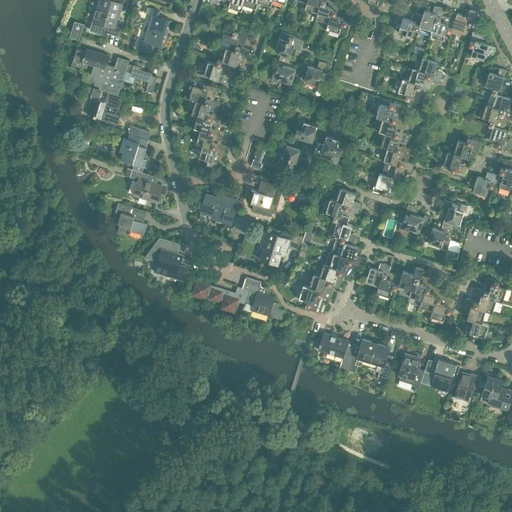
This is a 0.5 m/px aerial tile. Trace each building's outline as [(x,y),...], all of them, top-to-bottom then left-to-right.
[(118,18),(123,0),(99,0),(99,4),(93,22),(95,23),(94,29),(119,36),(124,20),(118,18)] [(242,10),(244,4),(244,0),(230,0),(228,6),(242,10)] [(258,0),(244,0),(244,4),(256,8),(258,2),(258,0)] [(318,12),(320,3),(325,5),(326,1),(327,1),(327,0),(307,0),(307,2),(305,8),(318,12)] [(328,22),(331,13),(336,15),(337,11),(338,11),(341,2),(335,0),(333,0),(331,7),(325,5),(320,3),(318,12),(316,18),(328,22)] [(442,18),(443,15),(445,8),(437,6),(435,13),(424,10),(423,15),(420,25),(432,29),(433,29),(435,21),(440,22),(441,18),(442,18)] [(163,47),(171,20),(158,16),(160,11),(147,7),(146,13),(152,15),(144,41),(163,47)] [(474,21),(477,12),(470,9),(467,17),(457,13),(455,18),(451,33),(464,37),(468,24),(472,25),(473,21),(474,21)] [(346,26),(348,21),(348,22),(351,12),(344,10),(342,17),(336,15),(331,13),(328,22),(326,29),(340,33),(342,24),(346,26)] [(423,15),(416,13),(414,20),(403,17),(404,15),(397,13),(394,22),(401,24),(398,32),(411,36),(414,28),(419,30),(420,25),(423,15)] [(446,31),(451,33),(455,18),(448,16),(446,24),(440,22),(435,21),(433,29),(432,29),(430,35),(443,39),(446,31)] [(79,40),(84,24),(75,21),(69,37),(79,40)] [(245,42),(248,35),(238,32),(238,33),(234,31),(234,30),(231,29),(229,30),(223,28),(222,33),(224,34),(220,46),(226,48),(235,51),(236,46),(238,40),(245,42)] [(301,47),(303,40),(294,37),(293,37),(290,36),(290,34),(280,31),(278,38),(279,38),(275,51),(281,53),(288,55),(290,56),(294,45),(301,47)] [(493,55),(496,47),(488,45),(489,44),(478,41),(480,33),(473,31),(470,41),(469,45),(473,47),(471,55),(484,59),(486,52),(493,55)] [(381,65),(385,52),(386,49),(387,44),(378,41),(378,40),(371,38),(354,33),(352,38),(350,41),(351,42),(347,54),(346,54),(345,58),(346,58),(342,71),(341,71),(340,75),(341,75),(339,79),(354,84),(354,85),(358,86),(358,85),(373,90),(375,85),(375,86),(376,82),(380,69),(381,65)] [(237,65),(240,55),(248,57),(250,50),(240,47),(236,46),(235,51),(226,48),(222,60),(218,59),(232,64),(237,65)] [(107,92),(115,66),(107,64),(110,56),(87,49),(86,51),(77,48),(71,65),(81,68),(83,61),(94,64),(91,74),(89,73),(86,80),(95,83),(94,85),(99,87),(99,89),(107,92)] [(291,84),(296,69),(285,65),(288,55),(281,53),(277,65),(278,66),(276,69),(275,69),(271,79),(278,81),(279,80),(291,84)] [(149,82),(146,91),(152,93),(157,77),(151,75),(152,73),(140,69),(141,67),(134,64),(133,67),(128,65),(129,60),(118,57),(107,92),(118,95),(123,80),(133,84),(135,77),(149,82)] [(434,72),(438,62),(423,57),(419,70),(428,72),(426,77),(430,78),(430,79),(439,82),(442,75),(434,72)] [(230,71),(232,64),(218,59),(216,64),(208,61),(204,74),(219,79),(222,69),(230,71)] [(325,77),(326,73),(327,73),(330,64),(322,61),(320,69),(310,65),(310,63),(304,61),(301,70),(307,72),(304,80),(317,84),(317,86),(323,88),(327,78),(325,77)] [(424,83),(426,77),(428,72),(419,70),(412,68),(409,80),(417,83),(416,88),(420,89),(420,90),(429,93),(431,85),(424,83)] [(501,87),(502,84),(504,77),(507,78),(509,71),(499,68),(497,74),(489,72),(485,85),(493,88),(492,93),(496,94),(506,97),(506,96),(508,90),(501,87)] [(414,94),(416,88),(417,83),(409,80),(402,78),(398,91),(400,92),(399,95),(403,97),(404,93),(406,94),(405,98),(409,100),(419,103),(421,96),(414,94)] [(206,99),(208,93),(215,95),(217,88),(208,85),(207,85),(203,84),(202,88),(193,86),(189,99),(196,101),(205,104),(206,99)] [(278,119),(277,118),(281,105),(282,106),(283,102),(282,102),(284,97),(269,92),(265,91),(250,86),(249,91),(248,91),(247,95),(248,95),(243,108),(242,111),(238,124),(236,128),(237,128),(236,133),(246,136),(252,138),(269,144),(271,138),(272,139),(273,135),(272,135),(276,122),(277,122),(278,119)] [(118,110),(123,96),(118,95),(107,92),(99,89),(94,88),(90,97),(92,98),(87,113),(94,116),(94,117),(96,117),(96,116),(118,123),(121,115),(115,113),(116,110),(118,110)] [(511,110),(508,109),(511,98),(506,96),(506,97),(496,94),(492,106),(501,109),(499,114),(500,114),(504,115),(503,116),(511,118),(511,110)] [(207,118),(208,113),(210,107),(217,110),(220,102),(210,99),(210,100),(206,99),(205,104),(196,101),(192,113),(198,115),(207,118)] [(402,113),(404,105),(395,102),(395,103),(383,99),(382,104),(381,103),(380,104),(378,103),(375,112),(378,113),(376,116),(383,118),(392,121),(393,116),(395,110),(402,113)] [(492,106),(486,104),(482,117),(490,120),(489,125),(493,126),(503,129),(505,122),(498,120),(500,114),(499,114),(501,109),(492,106)] [(211,128),(213,122),(220,124),(222,117),(212,114),(208,113),(207,118),(198,115),(194,128),(200,130),(209,133),(211,128)] [(396,131),(397,125),(405,127),(407,120),(397,117),(393,116),(392,121),(383,118),(379,131),(385,133),(394,136),(396,131)] [(313,141),(317,126),(304,122),(305,121),(298,118),(295,129),(297,129),(296,133),(295,133),(291,146),(299,148),(302,138),(313,141)] [(511,143),(505,141),(508,130),(503,129),(493,126),(489,139),(497,141),(496,146),(500,147),(500,148),(510,151),(511,144),(511,143)] [(213,142),(215,136),(222,139),(224,131),(215,128),(215,129),(211,128),(209,133),(200,130),(196,142),(203,144),(212,147),(213,142)] [(398,145),(400,140),(407,142),(409,134),(400,131),(399,132),(396,131),(394,136),(385,133),(381,146),(388,148),(396,150),(398,145)] [(143,158),(145,153),(146,147),(139,145),(141,137),(130,133),(128,139),(124,138),(121,146),(125,147),(121,159),(134,163),(133,169),(142,172),(143,166),(144,167),(147,159),(143,158)] [(343,151),(346,141),(339,138),(339,140),(326,136),(324,144),(317,142),(314,151),(321,154),(322,151),(332,154),(330,162),(337,164),(340,154),(341,150),(343,151)] [(469,158),(472,147),(479,149),(482,142),(472,139),(472,140),(467,138),(466,143),(458,140),(454,153),(463,156),(462,156),(469,158)] [(212,161),(214,153),(215,150),(224,153),(227,146),(217,143),(213,142),(212,147),(203,144),(199,157),(207,160),(205,166),(214,169),(216,162),(212,161)] [(297,159),(298,156),(300,148),(299,148),(291,146),(285,144),(281,157),(280,156),(278,163),(288,166),(289,164),(293,165),(292,166),(302,169),(304,161),(297,159)] [(399,165),(400,160),(402,154),(409,156),(412,149),(402,146),(402,147),(398,145),(396,150),(388,148),(384,160),(390,162),(399,165)] [(257,149),(253,160),(260,163),(264,151),(257,149)] [(460,163),(462,156),(463,156),(454,153),(448,151),(444,163),(442,163),(440,168),(450,172),(450,173),(454,174),(455,173),(464,176),(467,168),(459,166),(460,163)] [(511,168),(508,168),(510,160),(503,158),(500,168),(501,168),(499,172),(504,174),(499,188),(511,192),(511,191),(511,168)] [(401,179),(405,169),(412,171),(414,163),(404,160),(404,161),(400,160),(399,165),(390,162),(386,175),(395,177),(401,179)] [(156,201),(161,186),(153,183),(155,176),(142,172),(133,169),(132,169),(130,177),(140,180),(135,195),(156,201)] [(493,188),(494,184),(495,184),(498,174),(490,172),(488,179),(477,176),(473,191),(486,195),(489,187),(493,188)] [(392,188),(395,177),(386,175),(380,173),(376,185),(374,185),(372,190),(383,194),(383,193),(387,194),(387,195),(396,198),(399,190),(392,188)] [(251,190),(246,205),(252,207),(252,210),(266,214),(272,216),(274,209),(276,210),(284,187),(275,184),(264,180),(260,193),(251,190)] [(352,203),(355,193),(340,188),(336,200),(345,203),(344,208),(348,209),(347,210),(357,213),(359,206),(352,203)] [(250,221),(234,216),(239,201),(222,196),(221,199),(206,195),(201,210),(213,214),(211,217),(232,224),(232,223),(235,224),(233,229),(246,234),(250,221)] [(342,214),(344,208),(345,203),(336,200),(330,199),(326,212),(334,214),(333,219),(337,221),(347,224),(347,223),(349,216),(342,214)] [(460,224),(464,212),(465,212),(467,205),(457,202),(457,204),(453,203),(453,202),(443,199),(441,207),(448,209),(445,220),(447,220),(454,223),(460,224)] [(141,222),(145,210),(118,202),(115,211),(121,213),(118,223),(120,224),(118,232),(129,235),(130,232),(131,231),(144,234),(147,223),(141,222)] [(428,226),(431,217),(424,215),(423,217),(413,214),(415,207),(408,204),(405,214),(404,218),(402,217),(399,228),(406,230),(406,228),(419,232),(422,224),(428,226)] [(450,240),(448,239),(449,235),(450,235),(454,223),(447,220),(444,231),(433,227),(428,242),(441,246),(440,248),(447,250),(450,240)] [(349,236),(350,233),(352,225),(347,223),(347,224),(337,221),(333,233),(341,236),(340,241),(344,242),(354,245),(356,238),(349,236)] [(511,259),(511,255),(511,235),(509,235),(496,231),(492,230),(479,226),(476,225),(475,225),(471,224),(466,239),(464,242),(465,243),(460,258),(465,259),(465,260),(469,261),(469,260),(482,264),(482,265),(485,266),(485,265),(498,269),(498,270),(502,271),(502,270),(507,272),(511,259)] [(299,251),(304,237),(294,234),(292,240),(266,232),(261,247),(265,248),(262,259),(277,264),(282,249),(285,250),(286,247),(299,251)] [(160,237),(147,255),(158,258),(154,271),(181,280),(186,266),(180,265),(183,254),(178,253),(180,244),(160,237)] [(359,247),(354,245),(344,242),(340,255),(349,258),(348,262),(351,264),(361,267),(363,260),(356,258),(359,247)] [(346,268),(348,262),(349,258),(340,255),(334,253),(330,265),(339,268),(337,273),(341,274),(341,275),(351,278),(353,271),(346,268)] [(339,268),(330,265),(324,263),(320,276),(329,279),(327,284),(331,285),(331,286),(340,289),(343,281),(335,279),(337,273),(339,268)] [(386,279),(387,275),(388,275),(391,265),(383,263),(381,270),(371,267),(366,282),(379,286),(381,277),(386,279)] [(414,280),(419,282),(420,278),(421,278),(424,269),(416,266),(414,274),(403,270),(402,275),(397,290),(400,291),(400,293),(409,295),(414,280)] [(397,290),(402,275),(394,273),(392,280),(386,279),(381,277),(379,286),(376,292),(390,296),(392,288),(397,290)] [(329,279),(320,276),(313,274),(310,287),(309,287),(318,290),(317,294),(321,296),(322,297),(330,299),(333,292),(325,290),(327,284),(329,279)] [(425,291),(429,292),(431,288),(434,279),(427,276),(425,284),(419,282),(414,280),(409,295),(408,301),(411,302),(410,303),(420,306),(425,291)] [(503,302),(507,288),(498,286),(500,282),(495,280),(496,280),(486,277),(484,284),(491,286),(489,292),(487,297),(496,300),(503,302)] [(242,287),(250,290),(246,303),(253,305),(252,309),(269,315),(270,314),(281,317),(283,310),(277,308),(279,303),(273,301),(275,296),(264,293),(265,288),(263,287),(262,287),(262,286),(261,286),(261,285),(261,284),(261,283),(245,278),(243,285),(242,287)] [(245,304),(246,303),(250,290),(242,287),(237,286),(235,292),(209,284),(209,285),(196,281),(192,295),(206,299),(207,295),(210,296),(209,298),(219,301),(220,299),(223,301),(221,308),(234,312),(238,301),(245,304)] [(321,302),(322,297),(321,296),(317,294),(318,290),(309,287),(310,287),(303,285),(299,298),(308,300),(306,305),(310,306),(309,310),(310,310),(310,308),(315,310),(315,311),(319,313),(319,311),(324,313),(327,304),(321,302)] [(440,302),(441,299),(442,299),(445,289),(437,287),(435,294),(429,292),(425,291),(420,306),(432,310),(435,301),(440,302)] [(492,312),(496,300),(487,297),(489,292),(485,291),(485,290),(476,287),(473,295),(481,297),(479,303),(477,308),(486,310),(492,312)] [(451,313),(452,309),(453,309),(456,299),(448,297),(446,304),(440,302),(435,301),(432,310),(430,316),(444,320),(446,312),(451,313)] [(482,322),(486,310),(477,308),(479,303),(475,301),(465,298),(463,305),(470,308),(467,318),(473,320),(474,320),(482,322)] [(489,324),(482,322),(474,320),(473,320),(470,330),(463,328),(461,336),(470,338),(471,338),(475,339),(476,335),(485,337),(489,324)] [(353,347),(355,344),(348,341),(349,340),(324,332),(321,343),(320,343),(319,345),(320,345),(319,349),(343,357),(340,367),(347,369),(353,347)] [(371,361),(376,343),(363,339),(360,349),(353,347),(347,369),(355,371),(357,364),(361,366),(363,359),(371,361)] [(392,360),(386,358),(390,347),(376,343),(371,361),(378,363),(376,370),(380,371),(378,378),(386,381),(394,356),(393,356),(392,360)] [(417,368),(420,359),(405,354),(398,375),(401,376),(399,380),(412,384),(412,385),(416,387),(414,391),(418,392),(425,371),(425,369),(424,369),(424,370),(417,368)] [(448,391),(454,372),(458,373),(460,365),(439,358),(439,359),(434,357),(433,360),(428,359),(425,369),(425,371),(434,374),(431,385),(442,389),(442,390),(448,391)] [(476,393),(482,376),(471,372),(470,374),(462,372),(454,398),(455,396),(467,400),(467,402),(472,387),(477,389),(476,393)] [(508,409),(511,396),(511,392),(506,391),(500,389),(502,380),(488,376),(482,394),(490,397),(488,403),(508,409)]
